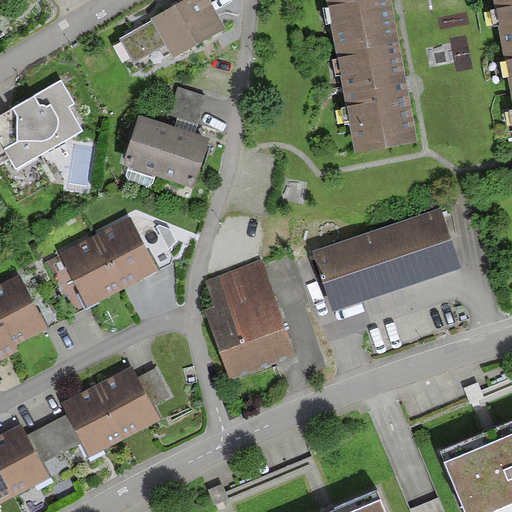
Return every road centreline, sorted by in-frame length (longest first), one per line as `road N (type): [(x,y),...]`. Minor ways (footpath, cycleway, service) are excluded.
road 1 (residential): [(227,443),(193,339),(192,277),(229,164),(248,0)]
road 2 (residential): [(227,443),(511,336)]
road 3 (residential): [(92,511),(227,443)]
road 4 (residential): [(0,66),(111,0)]
